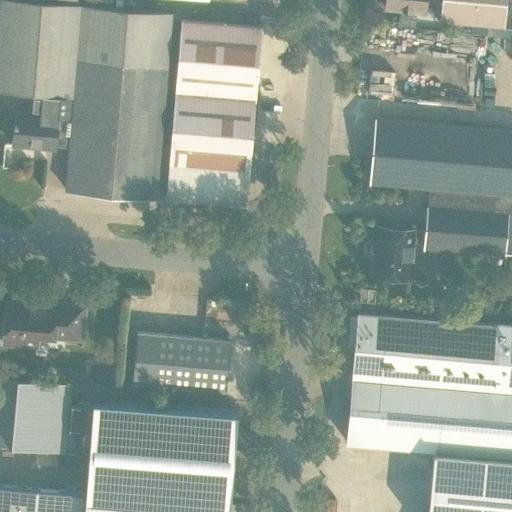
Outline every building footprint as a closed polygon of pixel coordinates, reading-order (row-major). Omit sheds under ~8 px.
[(12,0),(0,0),(0,92),(29,95),(27,114),(13,113),(10,145),(53,149),(55,149),(58,118),(70,119),(68,147),(65,191),(154,198),(165,68),(169,13),(12,0)] [(385,0),(384,8),(423,12),(424,0),(385,0)] [(511,27),(511,0),(440,0),(439,22),(511,27)] [(399,12),(398,25),(415,27),(416,13),(399,12)] [(167,198),(247,204),(262,25),(181,19),(167,198)] [(428,191),(511,197),(511,130),(454,125),(374,119),(369,182),(429,187),(428,191)] [(424,244),(423,246),(511,253),(511,197),(428,191),(425,231),(424,244)] [(377,226),(373,275),(409,277),(412,243),(424,244),(425,231),(377,226)] [(359,301),(374,303),(375,289),(360,288),(359,301)] [(446,309),(446,296),(433,296),(433,308),(446,309)] [(83,307),(48,304),(7,301),(4,343),(37,346),(39,336),(81,339),(83,307)] [(436,452),(511,458),(511,327),(359,315),(348,445),(436,452)] [(131,383),(225,391),(229,341),(135,333),(131,383)] [(0,447),(64,453),(70,386),(0,379),(0,447)] [(76,380),(74,396),(93,398),(94,398),(96,382),(76,380)] [(94,398),(93,398),(85,494),(85,499),(229,510),(237,409),(94,398)] [(436,452),(431,511),(502,511),(507,458),(436,452)] [(0,511),(81,511),(83,494),(0,487),(0,511)] [(85,499),(85,494),(83,494),(81,511),(228,511),(229,510),(85,499)]
